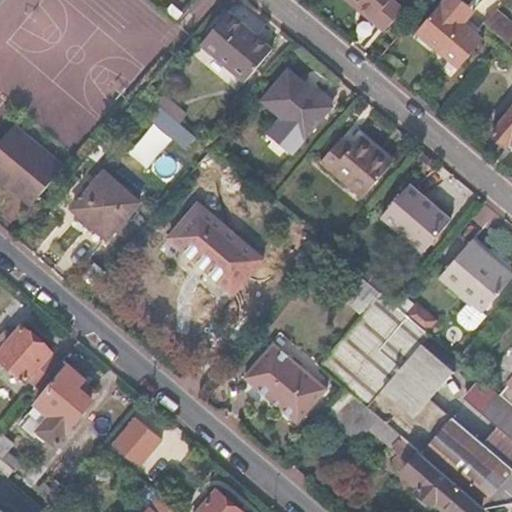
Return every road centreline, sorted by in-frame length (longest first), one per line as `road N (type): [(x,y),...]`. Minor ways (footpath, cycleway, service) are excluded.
road 1 (residential): [(306,511),(0,248)]
road 2 (residential): [(511,201),(274,0)]
